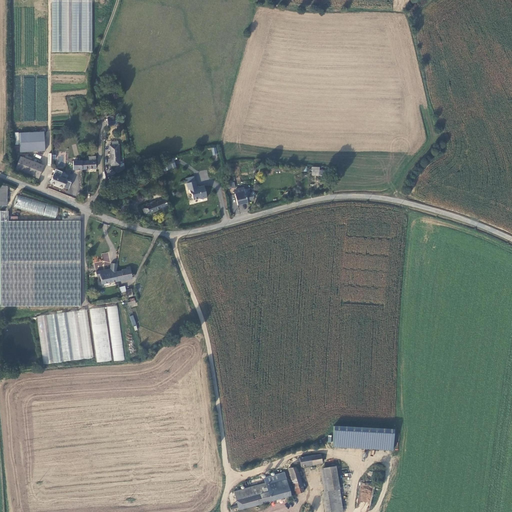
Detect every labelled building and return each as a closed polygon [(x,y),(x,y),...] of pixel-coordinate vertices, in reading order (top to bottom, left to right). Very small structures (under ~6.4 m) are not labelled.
[(51,0),(51,52),(91,52),(91,0),(51,0)] [(19,133),(20,152),(45,151),(44,132),(19,133)] [(119,145),(111,146),(114,167),(122,166),(119,145)] [(18,158),(21,153),(12,150),(12,155),(18,158)] [(97,168),(97,156),(90,156),(90,160),(83,160),(83,169),(97,168)] [(21,157),(16,169),(39,178),(44,166),(21,157)] [(176,163),(175,159),(161,163),(163,168),(176,163)] [(83,169),(83,160),(65,160),(65,162),(63,162),(64,169),(83,169)] [(67,180),(54,175),(51,183),(64,188),(67,180)] [(195,181),(187,184),(188,190),(189,190),(190,193),(192,194),(193,200),(199,199),(201,199),(207,198),(204,186),(197,188),(195,181)] [(235,193),(238,204),(252,201),(254,195),(250,191),(249,188),(244,189),(245,190),(235,193)] [(16,197),(14,209),(56,217),(59,205),(16,197)] [(170,209),(167,198),(157,201),(152,203),(149,204),(142,207),(144,213),(159,208),(160,210),(164,209),(164,210),(166,210),(170,209)] [(129,206),(121,207),(123,216),(130,215),(129,206)] [(8,212),(0,212),(0,301),(0,308),(81,307),(79,220),(8,222),(8,212)] [(118,282),(116,273),(117,272),(118,263),(111,264),(111,269),(97,272),(98,277),(101,276),(103,284),(118,282)] [(122,271),(116,273),(118,282),(133,278),(132,277),(134,277),(133,273),(131,273),(131,270),(127,270),(127,269),(122,270),(122,271)] [(117,306),(37,317),(44,364),(96,357),(97,364),(126,361),(117,306)] [(167,343),(178,337),(177,333),(165,340),(167,343)] [(395,429),(334,425),(332,447),(394,451),(395,429)] [(299,457),(299,458),(301,466),(322,463),(321,454),(299,457)] [(296,467),(288,468),(296,495),(303,493),(296,467)] [(318,471),(322,492),(339,489),(335,468),(318,471)] [(286,480),(284,474),(266,479),(267,482),(267,485),(286,480)] [(291,496),(286,480),(267,485),(267,482),(265,483),(234,492),(238,506),(230,508),(231,511),(232,511),(244,509),(291,496)] [(325,511),(344,511),(339,489),(322,492),(322,493),(325,511)]
